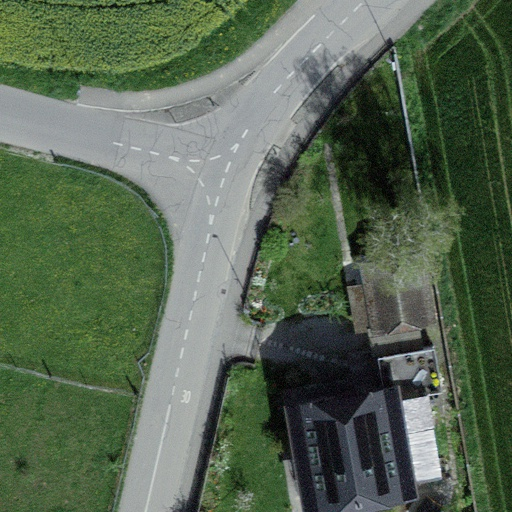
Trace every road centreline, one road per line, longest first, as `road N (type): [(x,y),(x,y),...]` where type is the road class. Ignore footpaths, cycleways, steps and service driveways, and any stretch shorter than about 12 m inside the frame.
road 1 (residential): [(144,511),(224,173)]
road 2 (residential): [(224,173),(0,112)]
road 3 (residential): [(371,0),(260,112),(224,173)]
